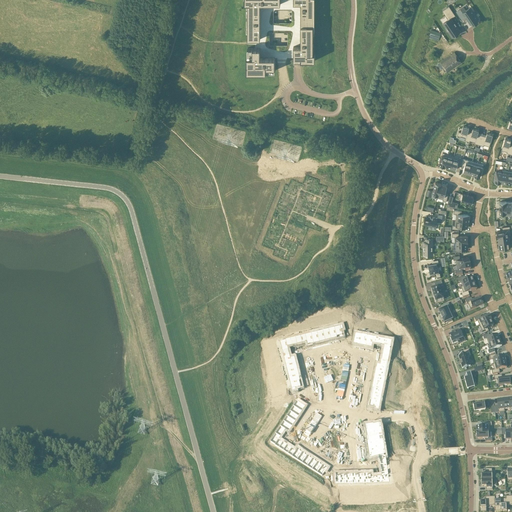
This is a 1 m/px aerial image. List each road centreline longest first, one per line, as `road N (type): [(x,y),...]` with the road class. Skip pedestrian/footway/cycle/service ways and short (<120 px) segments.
road 1 (unclassified): [(211,511),(128,203),(109,188),(0,175)]
road 2 (residential): [(459,399),(415,271),(422,175)]
road 3 (residential): [(331,406),(369,421),(408,419),(427,453),(469,450)]
